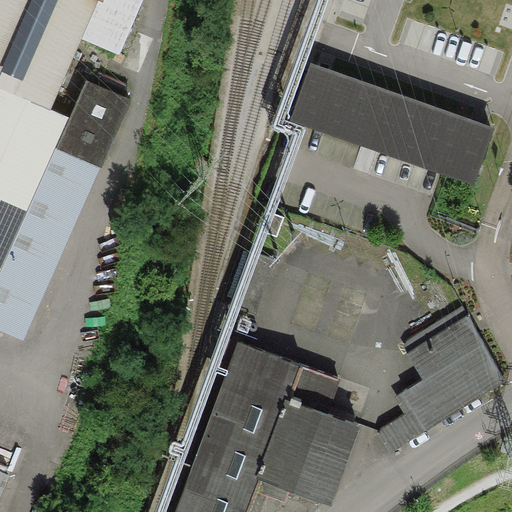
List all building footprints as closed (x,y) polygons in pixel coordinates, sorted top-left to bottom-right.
[(0,0),(0,329),(20,338),(129,91),(90,74),(74,112),(55,103),(84,38),(117,52),(139,0),(0,0)] [(502,0),(338,0),(331,21),(479,70),(502,0)] [(304,60),(284,116),(465,180),(485,125),(304,60)] [(339,381),(244,343),(175,511),(251,511),(261,490),(284,499),(292,481),(329,495),(359,420),(328,408),(339,381)] [(0,499),(12,473),(0,466),(0,499)]
